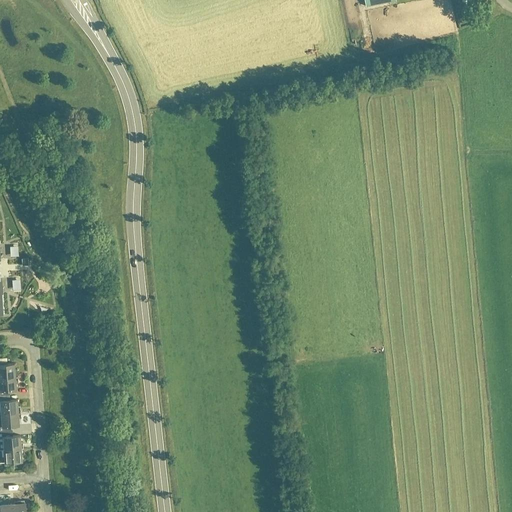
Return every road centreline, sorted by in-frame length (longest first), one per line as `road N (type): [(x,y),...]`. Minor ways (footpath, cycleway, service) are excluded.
road 1 (primary): [(164,511),(131,215),(134,130),(105,51)]
road 2 (residential): [(45,478),(34,348)]
